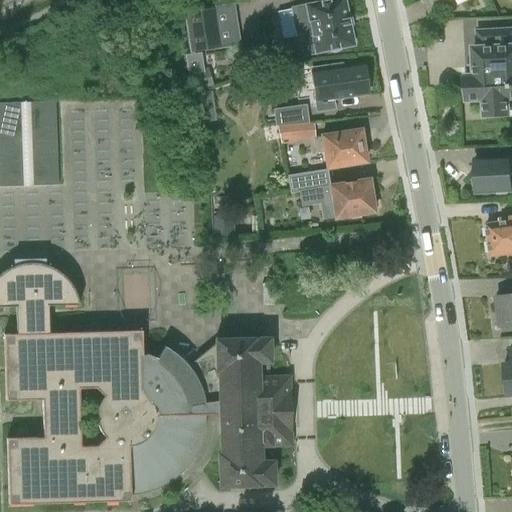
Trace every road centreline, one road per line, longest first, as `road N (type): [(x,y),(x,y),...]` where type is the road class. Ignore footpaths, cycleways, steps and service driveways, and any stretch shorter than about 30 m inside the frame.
road 1 (tertiary): [(467,511),(434,254),(383,0)]
road 2 (unknown): [(336,491),(155,511)]
